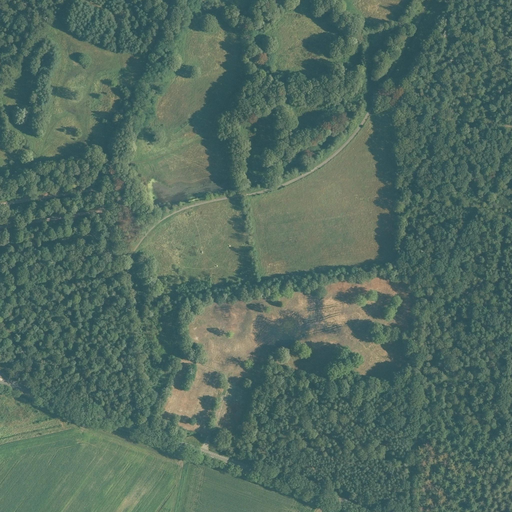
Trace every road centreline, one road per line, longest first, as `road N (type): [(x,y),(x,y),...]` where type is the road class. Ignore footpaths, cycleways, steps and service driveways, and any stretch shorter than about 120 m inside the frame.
road 1 (tertiary): [(375,511),(0,379)]
road 2 (track): [(208,433),(229,377),(187,362),(168,418),(197,428)]
road 3 (track): [(431,296),(511,144)]
road 4 (track): [(0,286),(118,264)]
